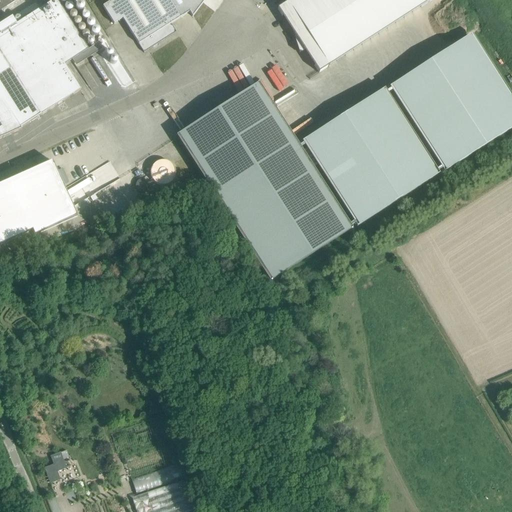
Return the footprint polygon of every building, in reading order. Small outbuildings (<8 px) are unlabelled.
[(0,0),(0,11),(17,0),(0,0)] [(0,95),(21,128),(81,90),(80,90),(65,65),(88,50),(56,0),(55,0),(32,15),(30,13),(27,15),(28,17),(17,25),(12,18),(0,25),(0,95)] [(177,33),(172,24),(183,18),(171,0),(114,0),(103,7),(114,24),(123,19),(144,53),(177,33)] [(291,0),(278,9),(320,74),(432,0),(291,0)] [(511,101),(470,37),(391,88),(445,170),(511,126),(511,101)] [(178,136),(271,279),(349,228),(258,85),(178,136)] [(384,91),(305,142),(358,225),(437,174),(384,91)] [(0,139),(22,129),(21,129),(21,128),(0,95),(0,139)] [(53,161),(0,184),(0,246),(32,231),(35,236),(78,217),(53,161)] [(151,172),(151,173),(151,174),(151,175),(151,176),(151,177),(152,178),(152,179),(153,180),(154,181),(154,182),(155,182),(155,183),(156,183),(157,184),(158,184),(159,185),(160,185),(161,185),(162,185),(163,185),(164,185),(165,185),(166,185),(167,185),(167,184),(168,184),(169,184),(169,183),(170,183),(171,182),(172,181),(173,181),(173,180),(173,179),(174,179),(174,178),(174,177),(175,177),(175,176),(175,175),(175,174),(175,173),(175,172),(175,171),(175,170),(175,169),(174,169),(174,168),(174,167),(173,167),(173,166),(172,165),(172,164),(171,164),(170,163),(169,163),(169,162),(168,162),(167,162),(167,161),(166,161),(165,161),(164,161),(163,161),(162,161),(161,161),(160,161),(159,161),(158,162),(156,163),(155,163),(155,164),(154,164),(154,165),(153,165),(153,166),(153,167),(152,167),(152,168),(151,169),(151,170),(151,171),(151,172)] [(136,185),(136,186),(136,187),(136,188),(136,189),(137,189),(137,190),(138,190),(138,191),(139,191),(140,192),(141,192),(142,192),(143,192),(144,192),(145,191),(146,191),(147,190),(148,189),(148,188),(148,187),(148,186),(148,185),(148,184),(148,183),(147,182),(146,181),(145,180),(144,180),(143,179),(142,179),(141,180),(140,180),(139,180),(138,180),(138,181),(137,182),(136,183),(136,184),(136,185)] [(65,467),(62,460),(58,452),(49,457),(53,465),(44,469),(51,484),(60,479),(56,471),(65,467)] [(196,511),(186,480),(132,498),(136,511),(196,511)]
